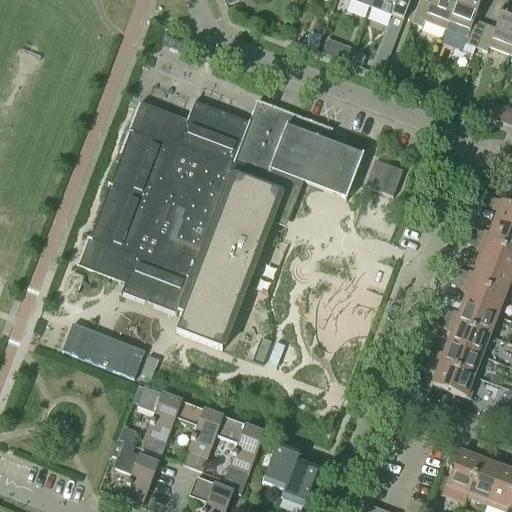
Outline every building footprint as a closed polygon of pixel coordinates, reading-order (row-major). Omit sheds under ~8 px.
[(342,0),(369,10),(373,0),(342,0)] [(402,23),(410,0),(373,0),(369,10),(402,23)] [(444,33),(456,0),(432,0),(430,6),(419,2),(410,26),(421,30),(423,25),(444,33)] [(484,27),(473,23),(482,0),(481,0),(456,0),(444,33),(466,41),(464,46),(475,51),(484,27)] [(509,58),(511,50),(511,11),(503,8),(495,31),(484,27),(475,51),(486,55),(488,50),(509,58)] [(111,189),(90,244),(101,248),(90,275),(123,287),(121,294),(176,315),(191,276),(177,271),(186,250),(191,252),(199,255),(210,226),(205,225),(220,186),(239,193),(249,197),(253,185),(242,181),(246,171),(267,180),(270,172),(302,185),(344,201),(343,204),(344,204),(345,205),(362,158),(361,158),(359,161),(323,147),(329,132),(256,104),(246,128),(192,108),(191,109),(185,124),(183,131),(166,125),(157,130),(152,142),(132,134),(111,189)] [(142,108),(132,134),(152,142),(157,130),(166,125),(183,131),(185,124),(142,108)] [(391,201),(401,174),(374,164),(364,190),(391,201)] [(176,315),(171,329),(226,350),(278,213),(290,217),(302,185),(270,172),(267,180),(246,171),(242,181),(253,185),(249,197),(239,193),(220,186),(205,225),(210,226),(199,255),(191,252),(186,250),(177,271),(191,276),(176,315)] [(511,232),(511,208),(484,198),(481,207),(497,213),(493,225),(511,232)] [(511,255),(511,232),(493,225),(488,237),(471,231),(468,239),(511,255)] [(511,279),(511,255),(468,239),(465,247),(482,254),(477,266),(511,279)] [(90,244),(80,271),(90,275),(101,248),(90,244)] [(508,301),(511,289),(511,279),(477,266),(473,278),(456,272),(453,280),(508,301)] [(501,321),(508,301),(453,280),(450,288),(467,294),(462,306),(501,321)] [(493,341),(501,321),(462,306),(457,318),(441,312),(437,320),(493,341)] [(486,362),(493,341),(437,320),(434,328),(451,334),(447,347),(486,362)] [(72,323),(62,350),(134,377),(144,350),(72,323)] [(479,382),(486,362),(447,347),(442,359),(425,352),(422,360),(479,382)] [(471,403),(479,382),(422,360),(419,368),(436,375),(431,388),(471,403)] [(173,424),(181,405),(137,388),(131,405),(137,407),(136,410),(154,417),(151,424),(150,424),(148,428),(149,428),(142,448),(149,451),(148,455),(160,460),(173,424)] [(214,440),(222,421),(181,405),(173,424),(195,432),(192,440),(191,439),(189,444),(191,444),(181,468),(201,476),(214,440)] [(242,491),(263,436),(222,421),(214,440),(236,448),(233,456),(232,455),(231,459),(232,460),(225,479),(232,482),(230,487),(231,487),(242,491)] [(465,500),(485,446),(477,443),(471,460),(450,452),(444,468),(452,471),(450,475),(448,475),(447,477),(449,477),(444,491),(465,500)] [(140,511),(157,467),(131,457),(134,450),(117,444),(111,459),(116,462),(113,472),(130,478),(128,486),(126,485),(125,489),(126,490),(121,503),(140,511)] [(485,507),(499,471),(487,466),(493,449),(485,446),(465,500),(485,507)] [(280,503),(298,456),(276,448),(261,487),(282,495),(279,503),(280,503)] [(302,511),(317,472),(296,464),(299,457),(298,456),(280,503),(302,511)] [(497,511),(506,511),(511,497),(511,473),(511,475),(499,471),(485,507),(497,511)] [(225,511),(232,496),(239,498),(242,491),(231,487),(228,494),(195,481),(188,500),(205,507),(203,511),(225,511)]
